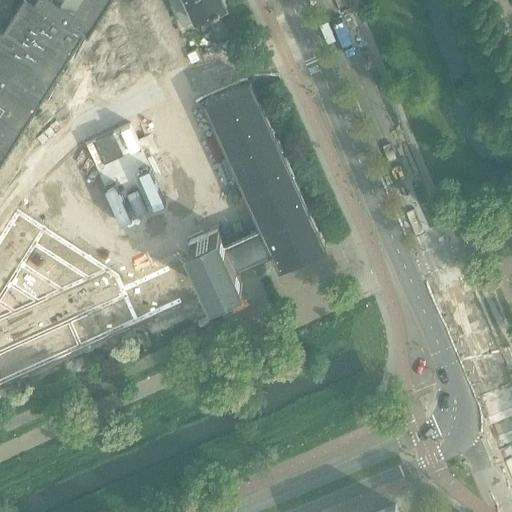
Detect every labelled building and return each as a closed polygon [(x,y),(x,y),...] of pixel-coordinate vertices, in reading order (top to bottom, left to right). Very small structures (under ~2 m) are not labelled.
[(0,160),(86,27),(89,29),(107,0),(21,0),(3,29),(0,26),(0,160)] [(220,8),(227,5),(224,0),(186,0),(196,19),(214,10),(215,12),(221,10),(220,8)] [(221,14),(208,19),(217,39),(230,34),(221,14)] [(220,93),(206,100),(225,142),(229,151),(231,155),(238,172),(239,175),(247,193),(248,193),(255,209),(262,226),(272,247),(273,249),(280,265),(325,245),(250,80),(234,87),(220,93)] [(21,213),(0,244),(0,381),(209,288),(194,254),(122,286),(117,274),(21,213)] [(218,226),(187,240),(194,254),(209,288),(210,291),(212,294),(243,281),(236,266),(235,263),(225,242),(219,228),(218,226)] [(262,226),(225,242),(235,263),(236,266),(249,260),(250,261),(250,262),(251,262),(251,263),(252,263),(252,264),(253,264),(254,264),(255,264),(256,264),(257,264),(257,263),(258,263),(259,262),(259,261),(260,261),(260,260),(260,259),(260,258),(260,257),(260,256),(259,256),(273,249),(272,247),(262,226)]
